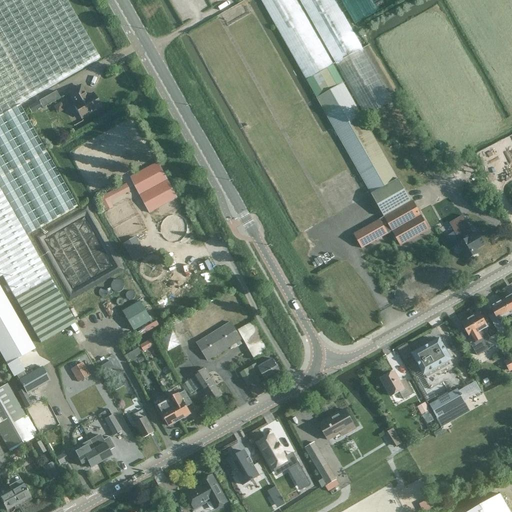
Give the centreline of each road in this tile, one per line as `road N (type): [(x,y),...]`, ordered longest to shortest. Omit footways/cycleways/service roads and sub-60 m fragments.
road 1 (unclassified): [(318,359),(314,337),(122,0)]
road 2 (unclassified): [(77,511),(293,391),(318,359)]
road 3 (unclassified): [(318,359),(358,354),(511,268)]
road 4 (track): [(345,494),(511,392)]
